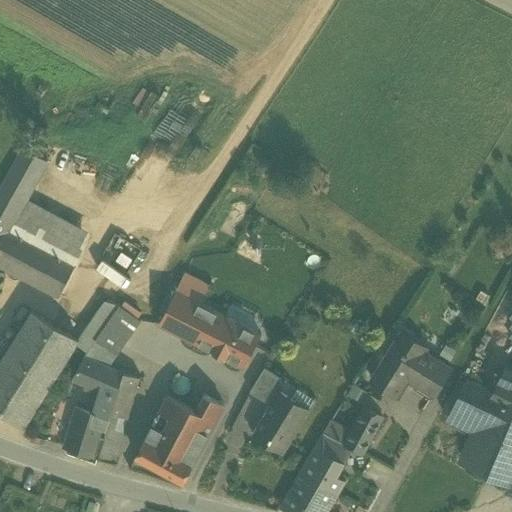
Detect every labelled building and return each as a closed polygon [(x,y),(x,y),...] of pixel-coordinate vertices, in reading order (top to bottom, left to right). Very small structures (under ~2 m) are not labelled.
[(0,190),(0,222),(76,263),(92,234),(26,197),(48,161),(23,147),(0,190)] [(0,265),(59,296),(76,263),(0,222),(0,265)] [(175,291),(214,311),(224,293),(185,273),(175,291)] [(214,311),(175,291),(158,324),(243,367),(260,334),(214,311)] [(87,352),(119,306),(105,301),(80,340),(77,345),(87,352)] [(84,356),(106,366),(139,319),(119,306),(87,352),(84,356)] [(0,361),(0,411),(25,427),(77,345),(80,340),(32,311),(0,361)] [(372,377),(398,394),(408,378),(435,393),(451,367),(426,351),(420,362),(409,356),(417,342),(401,331),(372,377)] [(116,398),(123,373),(106,366),(84,356),(72,379),(100,391),(116,398)] [(511,366),(508,365),(494,397),(511,404),(511,366)] [(250,392),(271,406),(279,392),(280,392),(286,382),(265,368),(250,392)] [(116,398),(97,458),(97,461),(116,465),(126,432),(123,431),(139,376),(123,373),(116,398)] [(365,406),(383,415),(388,406),(355,386),(349,395),(365,406)] [(107,416),(94,456),(97,458),(116,398),(100,391),(94,412),(107,416)] [(252,434),(283,453),(310,411),(280,392),(279,392),(271,406),(252,434)] [(167,396),(152,426),(199,451),(215,421),(167,396)] [(481,425),(491,404),(475,397),(466,418),(481,425)] [(466,459),(511,481),(511,404),(494,397),(491,404),(481,425),(466,459)] [(324,431),(351,447),(362,453),(383,415),(365,406),(351,431),(331,420),(324,431)] [(63,447),(94,456),(107,416),(94,412),(76,407),(63,447)] [(199,451),(152,426),(136,456),(183,482),(199,451)] [(324,431),(300,472),(337,495),(345,482),(335,476),(351,447),(324,431)] [(280,508),(289,511),(326,511),(337,495),(300,472),(280,508)]
